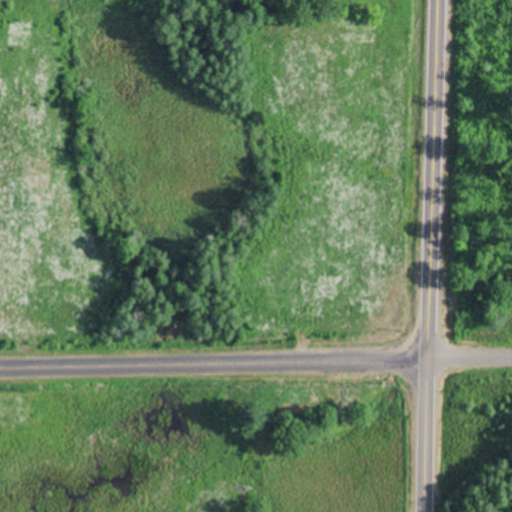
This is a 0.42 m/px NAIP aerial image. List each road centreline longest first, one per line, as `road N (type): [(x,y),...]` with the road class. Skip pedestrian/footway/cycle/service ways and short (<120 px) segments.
road 1 (secondary): [(422,511),(434,0)]
road 2 (secondary): [(0,371),(425,364)]
